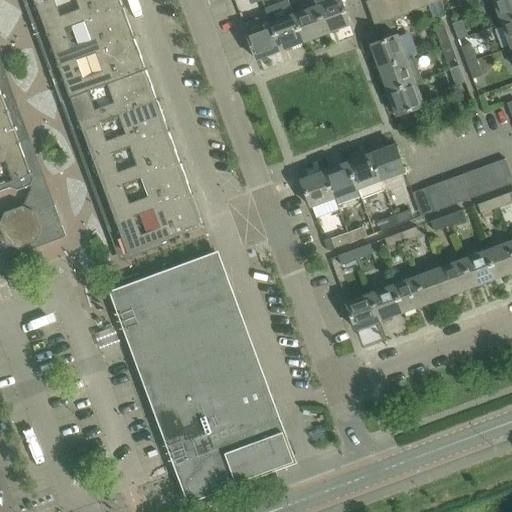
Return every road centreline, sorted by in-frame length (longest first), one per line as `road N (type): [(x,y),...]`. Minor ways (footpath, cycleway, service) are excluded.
road 1 (residential): [(339,391),(192,0)]
road 2 (residential): [(339,391),(511,327)]
road 3 (unclassified): [(370,475),(511,422)]
